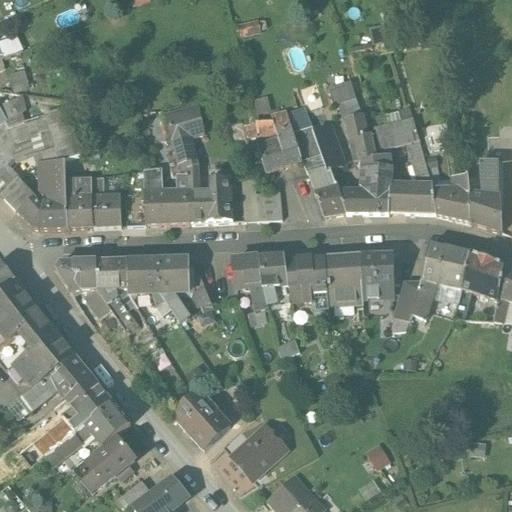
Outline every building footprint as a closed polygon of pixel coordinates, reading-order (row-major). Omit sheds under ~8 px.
[(352,86),(327,93),(332,108),(338,106),(356,101),(352,86)] [(362,119),(356,101),(338,106),(342,125),(345,124),(354,165),(361,163),(367,166),(367,170),(392,171),(388,157),(374,161),(369,137),(366,137),(362,119)] [(19,126),(8,106),(0,110),(0,111),(9,128),(19,126)] [(0,131),(9,128),(0,111),(0,131)] [(197,111),(164,120),(169,133),(179,168),(180,169),(199,169),(190,142),(203,140),(197,111)] [(9,128),(0,131),(0,166),(4,171),(19,155),(12,147),(25,142),(40,166),(42,166),(65,165),(75,162),(81,160),(66,112),(19,126),(9,128)] [(284,121),(273,126),(277,135),(291,131),(290,127),(286,128),(284,121)] [(414,123),(372,131),(379,154),(412,147),(421,145),(414,123)] [(273,126),(225,128),(229,150),(247,149),(246,145),(254,142),(277,135),(273,126)] [(277,135),(254,142),(266,177),(302,166),(295,142),(291,131),(277,135)] [(326,132),(313,137),(327,174),(330,173),(342,170),(334,148),(326,132)] [(308,138),(295,142),(302,166),(317,161),(308,138)] [(421,145),(412,147),(408,157),(412,166),(426,161),(421,145)] [(424,190),(390,188),(388,217),(436,219),(435,196),(435,191),(434,189),(430,174),(426,161),(412,166),(420,185),(421,184),(424,190)] [(75,162),(65,165),(66,179),(75,179),(75,162)] [(65,165),(42,166),(42,195),(50,203),(66,202),(66,184),(66,179),(65,165)] [(498,165),(481,165),(482,195),(471,196),(472,227),(500,236),(500,217),(496,216),(499,196),(498,165)] [(179,168),(170,170),(173,180),(178,180),(182,179),(180,169),(179,168)] [(200,179),(199,169),(180,169),(182,179),(190,179),(200,179)] [(392,171),(367,170),(367,196),(367,218),(388,219),(388,217),(390,188),(391,186),(391,181),(392,171)] [(4,171),(0,174),(0,196),(0,197),(2,198),(16,184),(4,171)] [(441,171),(430,174),(434,189),(443,186),(441,171)] [(161,173),(145,175),(145,189),(162,188),(165,187),(161,173)] [(339,197),(330,173),(327,174),(315,177),(311,185),(323,222),(346,218),(339,197)] [(182,179),(178,180),(178,196),(190,196),(190,179),(182,179)] [(200,179),(190,179),(190,196),(200,196),(200,179)] [(454,198),(449,197),(449,194),(435,196),(436,219),(472,227),(471,196),(470,179),(455,182),(454,198)] [(104,181),(93,182),(93,199),(104,199),(104,181)] [(93,182),(66,184),(66,202),(67,233),(93,232),(93,199),(93,182)] [(16,184),(2,198),(19,217),(34,202),(16,184)] [(232,194),(231,184),(211,184),(212,196),(200,196),(190,196),(190,228),(233,226),(232,194)] [(162,188),(145,189),(146,230),(190,228),(190,196),(178,196),(163,196),(162,188)] [(50,203),(42,195),(34,202),(19,217),(33,231),(32,231),(39,234),(39,233),(50,233),(67,233),(66,202),(50,203)] [(279,195),(255,196),(256,225),(281,224),(279,195)] [(367,196),(339,197),(346,218),(367,218),(367,196)] [(122,199),(114,199),(104,199),(93,199),(93,232),(121,231),(122,199)] [(443,252),(429,249),(420,286),(419,293),(419,294),(416,301),(431,304),(457,309),(460,296),(470,258),(443,251),(443,252)] [(392,259),(381,258),(361,260),(362,294),(391,295),(392,288),(398,288),(399,277),(391,277),(392,259)] [(504,269),(470,258),(460,296),(469,298),(478,301),(496,306),(497,302),(504,269)] [(284,259),(259,261),(262,290),(268,312),(279,309),(275,292),(288,290),(285,266),(284,259)] [(361,260),(325,263),(328,303),(362,301),(362,295),(362,294),(361,260)] [(259,261),(234,264),(238,292),(250,292),(259,318),(268,315),(268,312),(262,290),(259,261)] [(312,264),(312,261),(296,262),(296,265),(285,266),(288,290),(290,307),(314,306),(314,313),(329,312),(328,303),(325,263),(312,264)] [(189,262),(159,263),(161,296),(172,314),(180,327),(190,320),(183,309),(174,300),(174,295),(190,295),(189,262)] [(0,293),(15,283),(0,263),(0,293)] [(159,263),(127,264),(127,297),(153,296),(157,309),(164,321),(172,314),(161,296),(159,263)] [(96,264),(59,265),(55,271),(73,299),(76,297),(75,295),(89,295),(85,301),(101,323),(111,316),(96,295),(96,264)] [(127,264),(96,264),(96,295),(111,316),(128,341),(139,333),(127,316),(135,310),(127,297),(127,264)] [(511,272),(504,269),(497,302),(511,305),(511,272)] [(0,293),(0,353),(21,337),(18,333),(29,324),(22,315),(33,307),(15,283),(0,293)] [(420,286),(403,287),(397,307),(413,312),(416,301),(419,294),(419,293),(420,286)] [(205,292),(195,296),(201,311),(211,307),(205,292)] [(469,298),(460,296),(457,309),(453,324),(462,325),(469,298)] [(431,304),(416,301),(413,312),(410,321),(425,325),(431,304)] [(496,306),(478,301),(476,308),(484,310),(485,313),(481,326),(492,326),(496,306)] [(511,305),(497,302),(496,306),(492,326),(511,327),(511,305)] [(75,359),(33,307),(22,315),(29,324),(18,333),(21,337),(26,343),(24,345),(32,355),(12,372),(30,394),(75,359)] [(413,312),(397,307),(393,324),(390,340),(406,336),(410,321),(413,312)] [(21,337),(0,353),(0,367),(7,376),(12,372),(32,355),(24,345),(26,343),(21,337)] [(295,345),(277,354),(282,366),(299,358),(295,345)] [(30,394),(20,402),(31,416),(58,394),(64,403),(92,380),(75,359),(30,394)] [(112,406),(92,380),(64,403),(53,412),(62,424),(34,447),(24,435),(0,454),(0,457),(19,483),(46,461),(55,454),(59,451),(85,429),(112,406)] [(201,395),(175,416),(204,451),(230,430),(201,395)] [(112,406),(85,429),(93,438),(102,449),(129,428),(112,406)] [(85,429),(59,451),(67,461),(84,447),(93,438),(85,429)] [(249,446),(231,462),(251,484),(284,454),(265,432),(249,446)] [(240,436),(223,452),(231,462),(249,446),(240,436)] [(117,442),(88,466),(95,475),(88,481),(98,494),(135,464),(117,442)] [(385,446),(371,455),(383,474),(397,465),(385,446)] [(67,461),(59,451),(55,454),(46,461),(55,471),(67,461)] [(85,463),(72,473),(93,498),(98,494),(88,481),(95,475),(88,466),(85,463)] [(171,482),(153,499),(135,510),(136,511),(170,511),(186,499),(171,482)] [(320,511),(296,485),(283,492),(268,506),(273,511),(320,511)]
